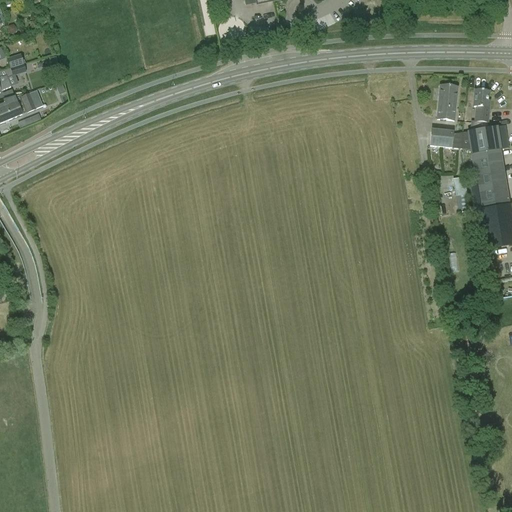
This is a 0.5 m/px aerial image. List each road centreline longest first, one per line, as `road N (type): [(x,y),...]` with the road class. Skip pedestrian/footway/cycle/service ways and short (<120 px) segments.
road 1 (primary): [(0,172),(132,109),(283,65),(511,54)]
road 2 (unclassified): [(55,511),(35,352)]
